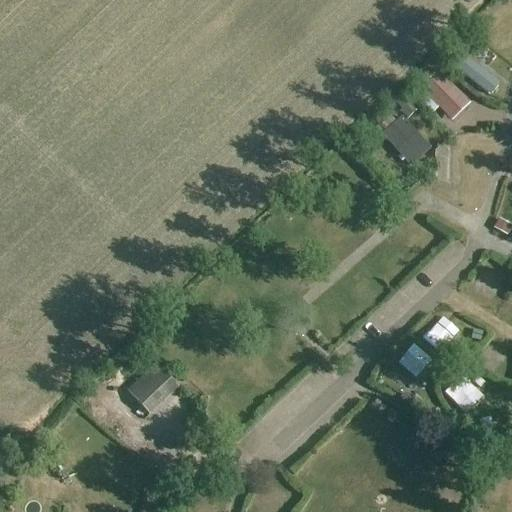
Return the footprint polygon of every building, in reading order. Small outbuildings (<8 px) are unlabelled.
[(511,38),(511,21),(511,20),(502,31),(511,38)] [(487,100),(496,88),(467,65),(457,77),(487,100)] [(435,107),(451,123),(469,105),(453,89),(453,88),(444,79),(438,85),(438,86),(421,104),(423,106),(422,107),(428,113),(435,107)] [(412,168),(431,150),(401,119),(382,136),(412,168)] [(453,194),(467,194),(466,168),(479,167),(477,140),(450,141),(453,194)] [(382,169),(396,158),(389,148),(374,158),(382,169)] [(339,194),(356,178),(342,163),(325,179),(339,194)] [(387,235),(370,249),(390,273),(407,259),(387,235)] [(466,286),(489,297),(504,269),(481,257),(466,286)] [(345,274),(351,281),(340,289),(354,307),(378,287),(359,263),(345,274)] [(262,265),(243,279),(254,293),(272,279),(262,265)] [(230,320),(244,305),(224,287),(211,302),(230,320)] [(323,292),(307,307),(329,330),(345,316),(323,292)] [(182,328),(203,347),(216,332),(196,313),(182,328)] [(485,367),(496,346),(479,337),(468,358),(485,367)] [(161,354),(184,369),(194,353),(170,339),(161,354)] [(389,359),(409,376),(426,355),(406,339),(389,359)] [(254,362),(236,377),(253,397),(271,382),(254,362)] [(139,417),(166,398),(152,379),(125,398),(139,417)] [(300,488),(319,474),(306,457),(288,471),(300,488)] [(428,479),(450,480),(452,460),(430,458),(428,479)] [(262,492),(258,511),(263,511),(285,511),(289,498),(262,492)]
